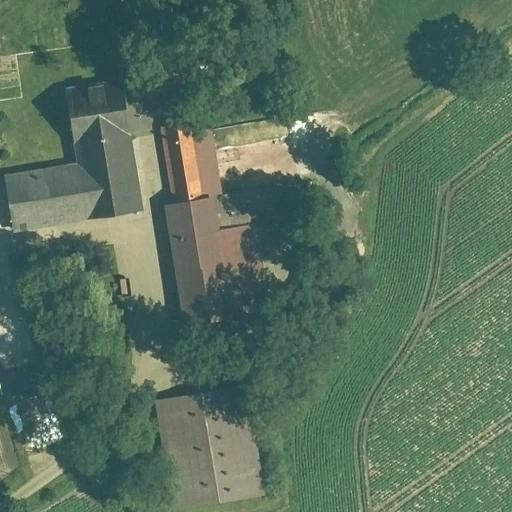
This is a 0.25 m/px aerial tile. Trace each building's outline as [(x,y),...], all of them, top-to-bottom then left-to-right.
[(159,64),(161,102),(189,100),(187,62),(159,64)] [(9,235),(138,218),(121,85),(72,91),(82,168),(1,178),(9,235)] [(160,126),(170,193),(198,189),(188,122),(160,126)] [(261,278),(257,229),(306,220),(299,185),(215,203),(173,208),(189,330),(231,324),(229,310),(261,278)] [(160,402),(172,511),(260,501),(248,393),(160,402)]
